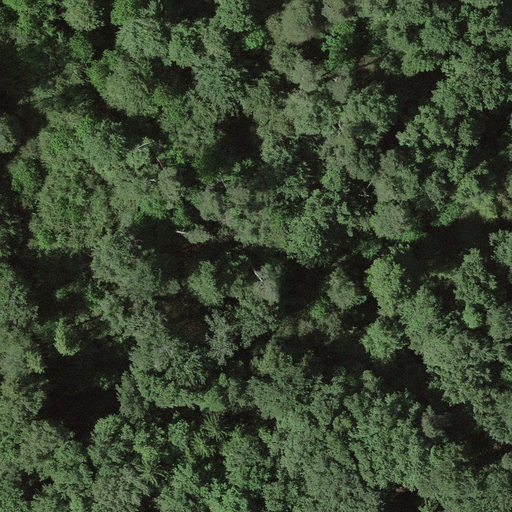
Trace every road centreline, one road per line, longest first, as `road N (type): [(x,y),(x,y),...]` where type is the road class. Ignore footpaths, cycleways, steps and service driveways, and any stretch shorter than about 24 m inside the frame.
road 1 (track): [(511,78),(489,100),(365,295),(278,360),(186,394),(0,382)]
road 2 (track): [(0,334),(51,298),(142,182),(173,111),(180,0)]
road 3 (track): [(0,0),(40,141),(34,216),(0,296)]
